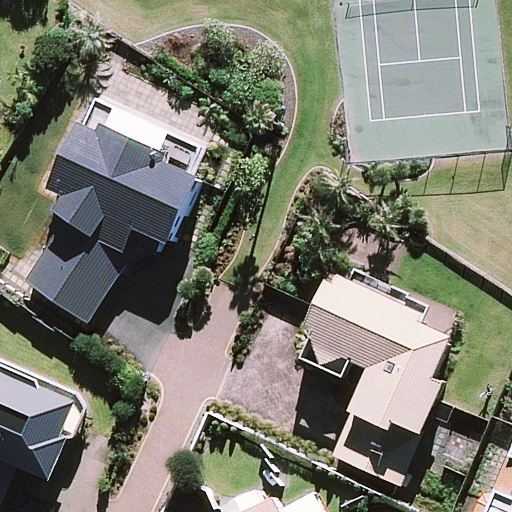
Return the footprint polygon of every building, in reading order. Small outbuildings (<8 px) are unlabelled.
[(206,156),(212,144),(106,94),(102,100),(57,185),(69,191),(60,209),(68,213),(29,286),(95,321),(146,225),(173,240),(215,161),(206,156)] [(339,269),(316,322),(320,324),(308,353),(350,372),(358,355),(376,363),(336,453),(402,483),(449,376),(441,373),(459,331),(427,317),(430,309),(339,269)] [(94,407),(90,394),(88,393),(0,354),(0,509),(22,459),(54,474),(71,435),(79,439),(94,407)] [(511,511),(511,461),(500,489),(491,485),(479,511),(511,511)] [(289,503),(283,491),(243,511),(324,511),(312,490),(289,503)]
